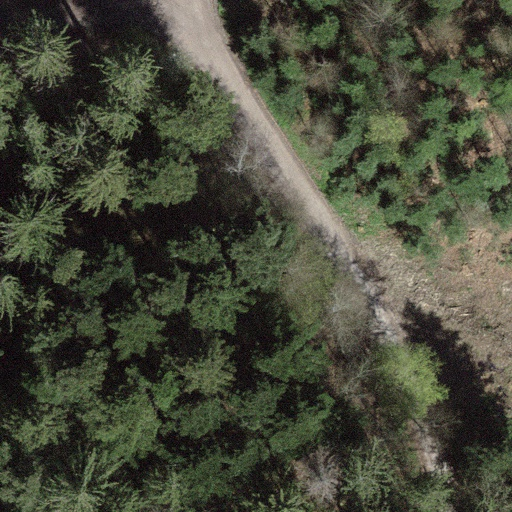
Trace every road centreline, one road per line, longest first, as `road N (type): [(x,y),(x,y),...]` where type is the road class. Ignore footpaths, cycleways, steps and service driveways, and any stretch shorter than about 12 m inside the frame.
road 1 (track): [(443,511),(413,386),(166,21),(171,0)]
road 2 (track): [(0,24),(166,21)]
